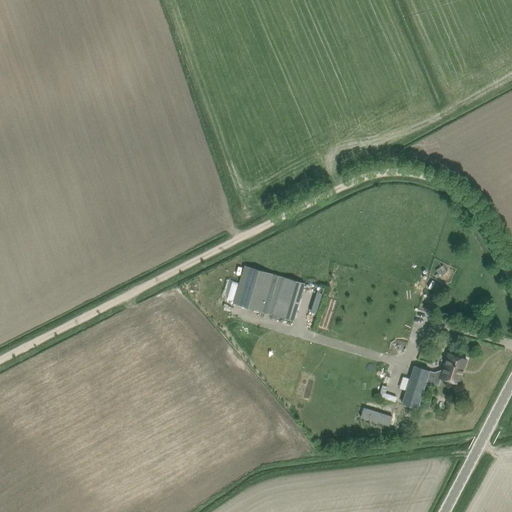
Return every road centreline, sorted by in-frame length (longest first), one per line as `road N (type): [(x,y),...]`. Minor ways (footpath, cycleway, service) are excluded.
road 1 (track): [(511,273),(477,212),(445,185),(377,175),(0,366)]
road 2 (unclassified): [(445,511),(511,384)]
